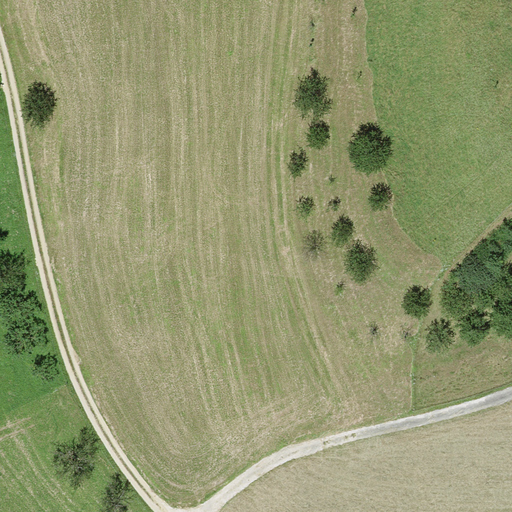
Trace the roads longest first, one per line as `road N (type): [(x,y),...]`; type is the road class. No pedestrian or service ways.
road 1 (track): [(0,53),(77,377),(101,427),(166,511)]
road 2 (track): [(209,511),(271,460),(511,394)]
